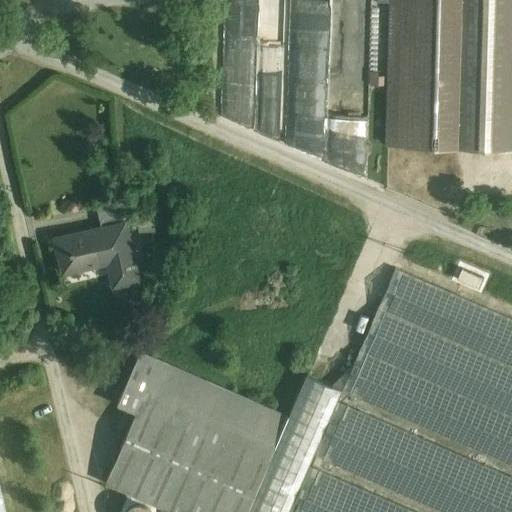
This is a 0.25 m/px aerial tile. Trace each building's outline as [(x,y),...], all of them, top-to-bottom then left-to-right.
[(372,22),(372,0),(310,0),(310,10),(329,10),(329,28),(350,28),(350,22),(372,22)] [(511,0),(392,0),(389,143),(511,146),(511,0)] [(125,216),(121,200),(98,206),(101,221),(125,216)] [(126,221),(56,237),(64,274),(109,263),(114,285),(140,279),(126,221)] [(147,390),(160,360),(141,352),(119,403),(138,412),(147,390)] [(147,390),(275,445),(288,416),(160,360),(147,390)] [(176,511),(246,511),(275,445),(147,390),(138,412),(107,482),(129,491),(163,506),(176,511)] [(160,511),(163,506),(129,491),(120,511),(160,511)]
